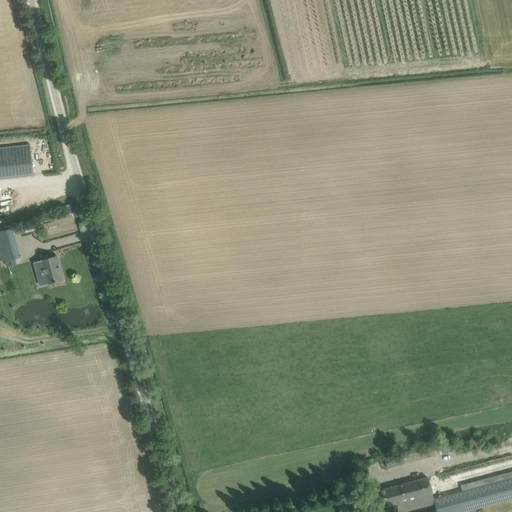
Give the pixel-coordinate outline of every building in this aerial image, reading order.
[(29,145),(0,147),(0,179),(32,176),(29,145)] [(15,259),(20,257),(12,228),(0,231),(0,253),(2,262),(6,261),(15,259)] [(40,260),(33,262),(38,280),(45,279),(46,285),(63,280),(56,256),(40,260)] [(387,468),(397,465),(441,453),(439,443),(384,458),(387,468)] [(462,511),(511,498),(511,454),(407,483),(414,509),(434,503),(436,511),(462,511)] [(407,483),(373,492),(378,508),(392,505),(393,511),(401,511),(414,509),(407,483)]
